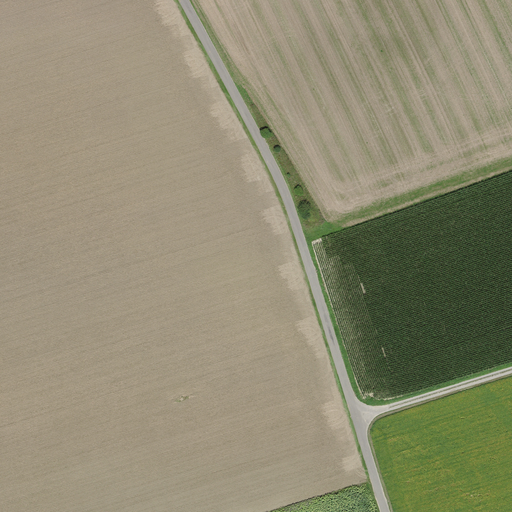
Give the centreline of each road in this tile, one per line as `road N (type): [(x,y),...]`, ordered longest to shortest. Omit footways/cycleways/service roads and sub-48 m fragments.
road 1 (track): [(182,0),(299,223),(385,511)]
road 2 (track): [(356,418),(511,370)]
